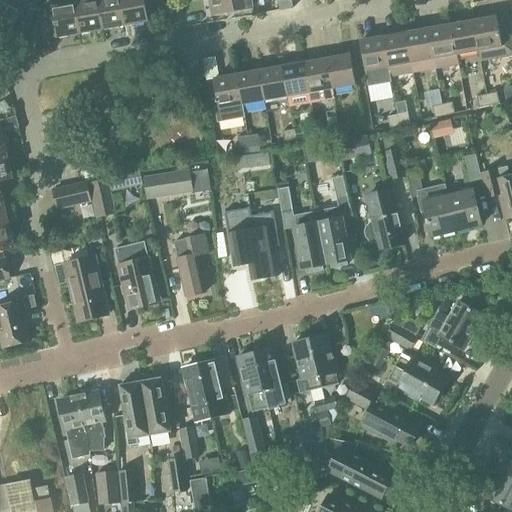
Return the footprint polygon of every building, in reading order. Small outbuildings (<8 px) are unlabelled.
[(22,0),(0,0),(0,1),(0,34),(8,38),(9,37),(22,44),(32,23),(30,22),(35,11),(31,4),(22,0)] [(56,39),(79,35),(73,0),(61,0),(62,7),(51,9),(56,39)] [(73,0),(79,35),(102,31),(96,0),(73,0)] [(120,0),(96,0),(102,31),(125,27),(120,0)] [(120,0),(125,27),(161,21),(156,0),(120,0)] [(255,0),(208,0),(212,17),(257,9),(255,0)] [(511,56),(511,40),(508,16),(475,22),(480,52),(482,62),(511,56)] [(475,22),(452,26),(457,56),(480,52),(475,22)] [(452,26),(430,30),(435,60),(437,69),(459,65),(457,56),(452,26)] [(407,34),(413,64),(435,60),(430,30),(407,34)] [(407,34),(385,38),(390,68),(392,78),(414,74),(413,64),(407,34)] [(390,68),(385,38),(359,43),(365,72),(390,68)] [(327,60),(332,90),(355,86),(350,56),(327,60)] [(304,64),(309,94),(311,104),(334,100),(332,90),(327,60),(304,64)] [(281,68),(287,98),(309,94),(304,64),(281,68)] [(259,72),(264,102),(287,98),(281,68),(259,72)] [(264,102),(259,72),(236,76),(241,106),(243,106),(264,102)] [(213,80),(218,107),(215,108),(217,123),(245,119),(243,106),(241,106),(236,76),(213,80)] [(486,96),(489,107),(499,105),(496,94),(486,96)] [(489,107),(486,96),(476,98),(479,109),(489,107)] [(451,104),(441,106),(444,117),(454,115),(451,104)] [(431,108),(434,119),(444,117),(441,106),(431,108)] [(397,116),(399,127),(409,125),(407,114),(397,116)] [(399,127),(397,116),(387,119),(389,130),(399,127)] [(338,125),(340,136),(350,135),(348,123),(338,125)] [(327,126),(329,138),(340,136),(338,125),(327,126)] [(293,131),(295,143),(304,141),(303,130),(293,131)] [(282,132),(284,144),(295,143),(293,131),(282,132)] [(247,137),(249,149),(259,148),(257,136),(247,137)] [(249,149),(247,137),(237,138),(239,150),(249,149)] [(384,153),(382,154),(389,182),(405,177),(397,150),(396,150),(392,138),(381,141),(384,153)] [(257,155),(259,167),(270,166),(268,153),(257,155)] [(475,156),(462,159),(469,186),(482,183),(475,156)] [(0,158),(0,180),(12,178),(7,157),(0,158)] [(507,169),(497,171),(481,175),(487,199),(499,196),(505,220),(511,218),(511,176),(509,178),(507,169)] [(142,178),(145,201),(192,194),(189,170),(142,178)] [(419,174),(407,176),(412,199),(417,198),(423,197),(422,191),(419,174)] [(342,177),(331,180),(337,203),(348,200),(342,177)] [(0,183),(12,180),(12,178),(0,180),(0,205),(3,205),(0,191),(0,183)] [(107,181),(89,185),(97,218),(115,214),(107,181)] [(50,193),(55,213),(89,205),(84,185),(50,193)] [(423,197),(417,198),(421,214),(425,213),(431,238),(456,232),(447,197),(445,185),(422,191),(423,197)] [(288,188),(277,190),(281,214),(292,212),(288,188)] [(366,228),(364,233),(366,238),(369,242),(375,244),(377,243),(379,250),(381,250),(385,252),(391,250),(394,247),(403,245),(399,228),(402,228),(398,213),(396,214),(390,190),(366,196),(373,224),(370,224),(366,228)] [(473,191),(447,197),(456,232),(481,226),(473,191)] [(0,228),(9,227),(3,205),(0,205),(0,228)] [(250,208),(223,213),(227,234),(233,268),(248,266),(251,282),(278,277),(273,247),(276,246),(276,247),(279,247),(273,212),(251,216),(250,208)] [(315,213),(317,224),(325,265),(330,265),(331,269),(347,266),(346,261),(349,261),(339,208),(315,213)] [(322,266),(325,265),(317,224),(315,213),(292,217),(302,270),(306,269),(307,274),(323,271),(322,266)] [(9,227),(0,228),(0,253),(14,250),(9,227)] [(205,237),(174,244),(178,260),(177,261),(185,298),(205,293),(197,257),(209,254),(205,237)] [(119,249),(114,250),(118,266),(117,266),(128,311),(159,304),(149,259),(148,259),(144,244),(119,249)] [(108,316),(98,273),(94,257),(66,264),(69,280),(79,322),(71,324),(71,325),(108,316)] [(5,260),(0,261),(0,281),(9,279),(5,260)] [(437,313),(422,341),(435,348),(440,337),(464,350),(483,315),(479,313),(480,310),(471,304),(469,308),(459,302),(449,319),(437,313)] [(21,303),(0,308),(0,338),(3,349),(30,342),(21,303)] [(393,326),(386,338),(410,352),(417,339),(393,326)] [(313,340),(309,341),(321,390),(337,385),(335,374),(337,373),(328,337),(324,338),(321,336),(315,337),(313,340)] [(306,394),(321,390),(309,341),(306,342),(303,340),(297,342),(296,344),(292,345),(301,380),(296,381),(300,395),(306,394)] [(379,348),(370,365),(379,370),(389,353),(379,348)] [(259,353),(254,354),(267,403),(268,410),(291,404),(287,386),(282,387),(272,350),(268,351),(266,350),(260,351),(259,353)] [(268,410),(267,403),(254,354),(251,355),(248,354),(242,355),(240,358),(236,359),(246,396),(251,414),(268,410)] [(394,367),(440,393),(447,380),(435,373),(437,370),(414,357),(412,359),(402,354),(394,367)] [(215,363),(199,367),(212,416),(212,418),(224,415),(229,414),(226,400),(224,400),(215,363)] [(212,418),(212,416),(199,367),(183,371),(192,410),(193,410),(196,425),(213,420),(212,418)] [(394,367),(387,382),(384,387),(384,391),(393,396),(396,390),(419,402),(421,399),(433,406),(440,393),(394,367)] [(145,383),(140,383),(150,437),(170,433),(161,380),(157,380),(156,376),(144,378),(145,383)] [(150,437),(140,383),(136,384),(136,380),(123,382),(124,386),(120,387),(128,433),(126,434),(128,447),(138,445),(137,439),(150,437)] [(354,382),(344,400),(366,412),(376,394),(354,382)] [(98,392),(79,397),(88,436),(90,452),(104,452),(104,439),(105,439),(102,422),(106,421),(98,392)] [(91,456),(90,452),(88,436),(79,397),(60,401),(67,431),(70,430),(72,437),(68,437),(74,460),(91,456)] [(334,399),(324,401),(327,412),(337,409),(334,399)] [(327,412),(324,401),(315,404),(317,414),(327,412)] [(421,429),(391,413),(373,403),(360,427),(394,445),(396,442),(409,449),(421,429)] [(264,451),(255,417),(240,421),(249,455),(264,451)] [(194,428),(179,431),(185,462),(199,459),(194,428)] [(320,430),(292,435),(297,461),(325,455),(320,430)] [(358,446),(324,439),(326,455),(334,459),(327,472),(381,500),(384,494),(388,492),(391,486),(390,482),(393,476),(353,455),(358,446)] [(182,459),(167,461),(171,494),(187,492),(182,459)] [(511,464),(506,461),(497,479),(511,488),(511,464)] [(254,469),(232,474),(236,488),(257,483),(254,469)] [(118,473),(121,502),(121,505),(136,504),(133,471),(118,473)] [(98,475),(102,504),(121,502),(118,473),(98,475)] [(81,476),(67,479),(73,504),(87,501),(81,476)] [(207,509),(203,479),(191,481),(195,510),(207,509)] [(511,488),(497,479),(487,497),(511,510),(511,488)] [(53,511),(48,487),(33,490),(30,481),(7,485),(14,511),(53,511)] [(320,511),(360,511),(329,496),(320,511)]
